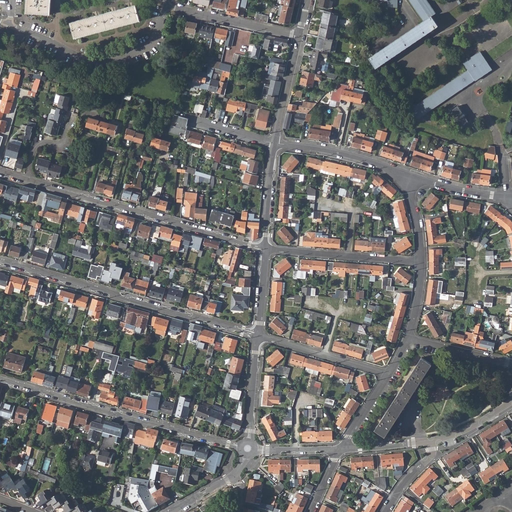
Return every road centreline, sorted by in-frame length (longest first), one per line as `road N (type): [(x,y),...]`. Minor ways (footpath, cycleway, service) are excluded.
road 1 (residential): [(0,262),(258,336)]
road 2 (residential): [(0,379),(241,447)]
road 3 (residential): [(265,249),(25,180)]
road 4 (residential): [(165,6),(152,40),(114,62),(83,57),(9,23)]
road 5 (residential): [(421,261),(265,249)]
road 6 (residential): [(165,6),(298,35)]
road 7 (residential): [(388,374),(258,336)]
road 8 (residential): [(403,173),(273,142)]
